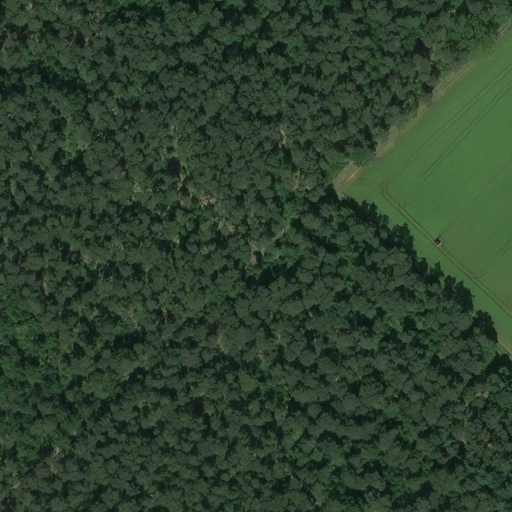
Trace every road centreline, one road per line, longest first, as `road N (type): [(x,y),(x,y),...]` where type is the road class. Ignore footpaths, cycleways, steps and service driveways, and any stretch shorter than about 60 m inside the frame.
road 1 (track): [(511,21),(0,505)]
road 2 (track): [(0,233),(245,0)]
